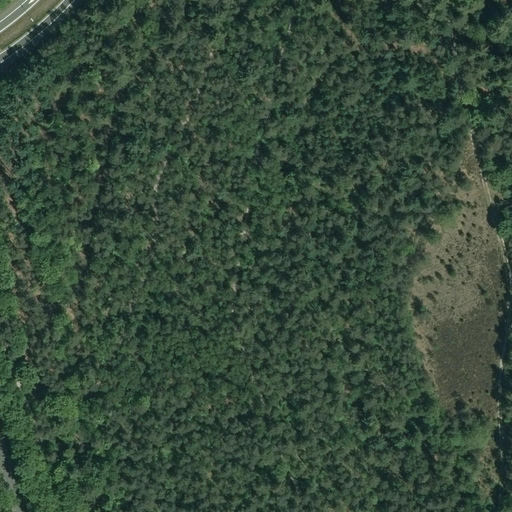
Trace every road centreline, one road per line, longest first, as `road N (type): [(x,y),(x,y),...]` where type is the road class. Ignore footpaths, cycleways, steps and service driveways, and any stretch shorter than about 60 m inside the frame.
road 1 (track): [(109,511),(77,411),(82,394),(103,378),(153,245),(162,167),(246,0)]
road 2 (track): [(294,0),(228,308),(300,511)]
road 3 (track): [(444,0),(449,70),(504,291),(493,511)]
